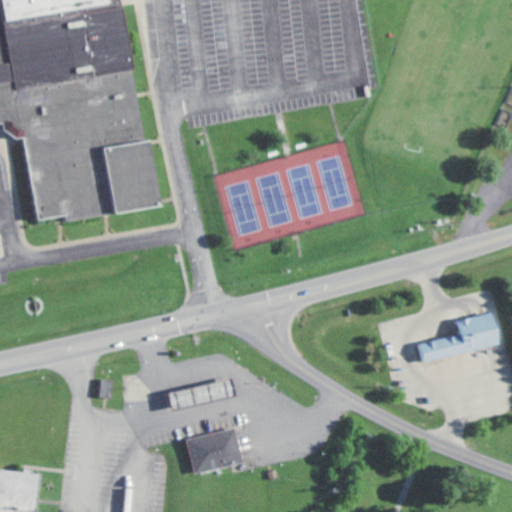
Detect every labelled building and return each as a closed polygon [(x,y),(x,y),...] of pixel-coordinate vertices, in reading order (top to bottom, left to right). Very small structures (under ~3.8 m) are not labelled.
[(0,0),(0,120),(9,119),(17,127),(30,215),(148,208),(115,5),(99,3),(98,0),(0,0)] [(504,345),(497,312),(460,320),(463,334),(421,343),(425,362),(504,345)] [(172,394),(176,410),(240,395),(236,378),(172,394)] [(104,396),(115,398),(117,380),(105,379),(104,396)] [(180,434),(186,469),(242,453),(230,420),(180,434)] [(42,511),(46,473),(0,468),(0,511),(42,511)]
